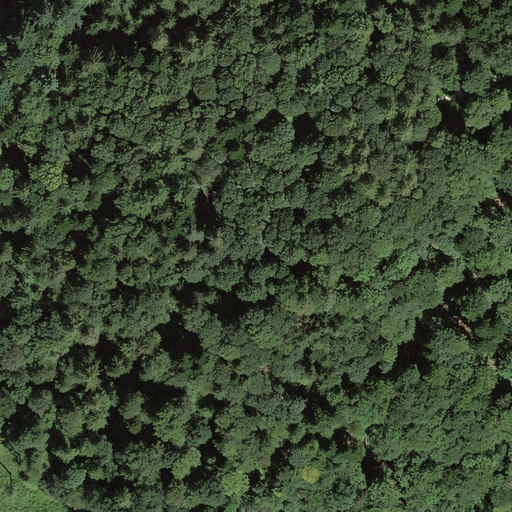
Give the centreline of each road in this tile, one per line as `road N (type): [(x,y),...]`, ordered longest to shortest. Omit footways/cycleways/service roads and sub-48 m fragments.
road 1 (track): [(511,71),(457,94),(0,223)]
road 2 (track): [(242,511),(267,461),(360,363),(404,334),(458,263),(511,224)]
road 3 (track): [(0,82),(162,16),(182,0)]
